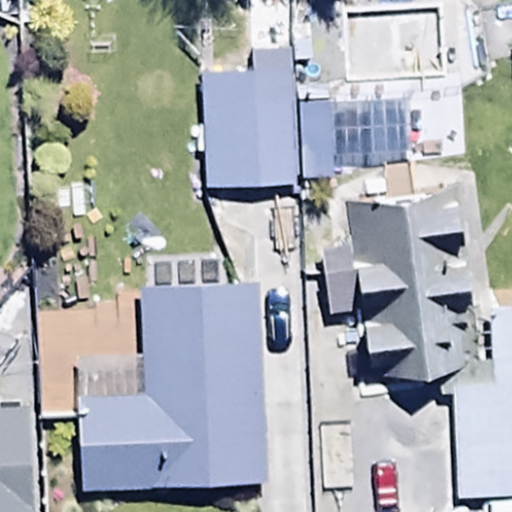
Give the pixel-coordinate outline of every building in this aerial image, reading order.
[(287,62),(193,66),(197,190),(291,187),(287,62)] [(336,196),(303,199),(317,318),(346,315),(351,367),(375,364),(377,377),(454,368),(449,321),(457,321),(455,305),(464,304),(460,264),(450,265),(449,253),(457,252),(449,183),(336,196)] [(132,342),(65,344),(69,490),(256,485),(249,277),(131,280),(132,342)] [(511,491),(511,303),(480,304),(481,374),(448,374),(449,493),(511,491)] [(0,511),(22,511),(18,403),(0,403),(0,511)]
